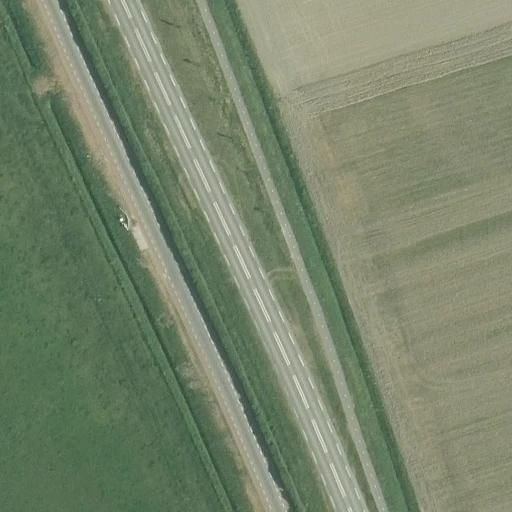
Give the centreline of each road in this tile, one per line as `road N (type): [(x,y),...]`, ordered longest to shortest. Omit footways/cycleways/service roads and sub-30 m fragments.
road 1 (secondary): [(121,0),(348,511)]
road 2 (tertiary): [(276,511),(52,0)]
